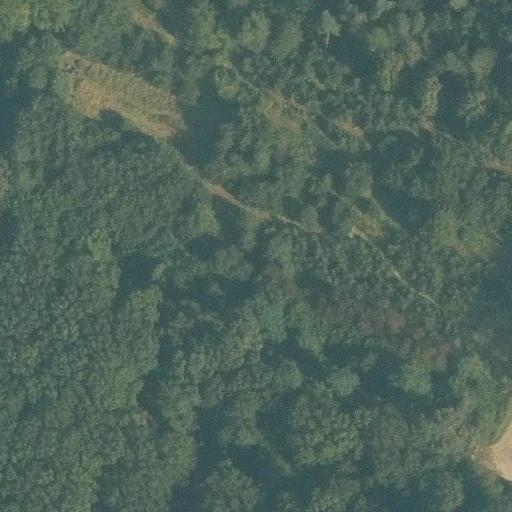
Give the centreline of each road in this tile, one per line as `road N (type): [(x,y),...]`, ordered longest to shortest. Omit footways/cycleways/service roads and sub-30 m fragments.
road 1 (unclassified): [(511,473),(0,232)]
road 2 (track): [(103,511),(186,318)]
